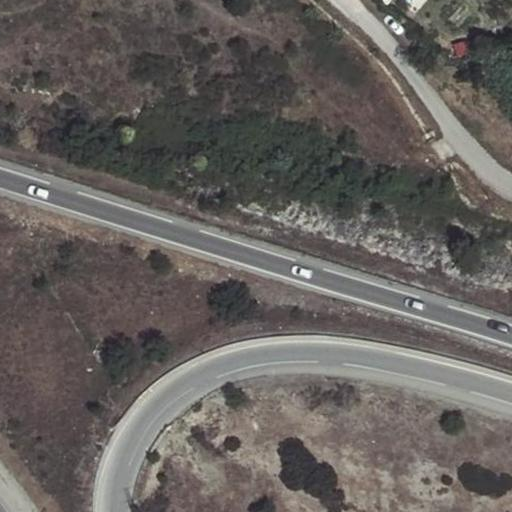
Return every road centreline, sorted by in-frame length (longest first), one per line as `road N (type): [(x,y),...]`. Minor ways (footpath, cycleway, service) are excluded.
road 1 (motorway): [(511,336),(0,179)]
road 2 (motorway): [(106,511),(124,441),(153,403),(191,375),(252,355),(392,362),(511,395)]
road 3 (residential): [(511,185),(474,155),(345,0)]
